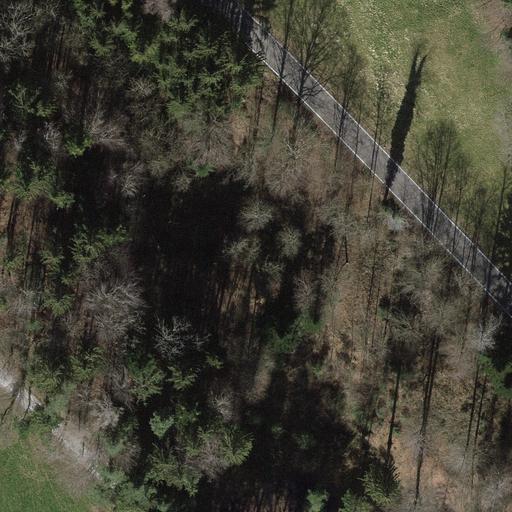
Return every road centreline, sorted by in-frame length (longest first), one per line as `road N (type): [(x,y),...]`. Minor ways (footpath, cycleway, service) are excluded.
road 1 (tertiary): [(214,0),(511,300)]
road 2 (track): [(0,376),(143,511)]
